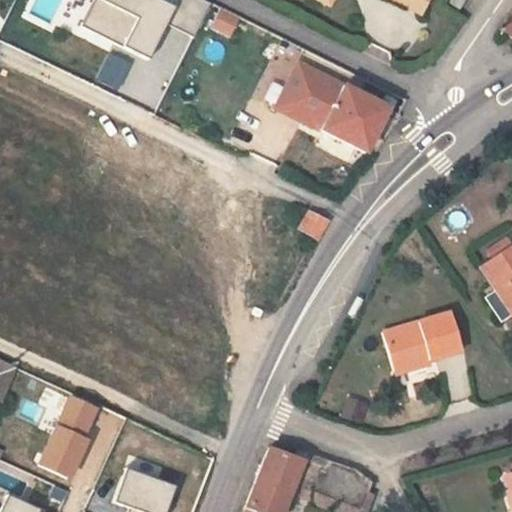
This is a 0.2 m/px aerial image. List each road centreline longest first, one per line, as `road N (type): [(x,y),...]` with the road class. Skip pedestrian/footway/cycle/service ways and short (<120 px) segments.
road 1 (residential): [(235,0),(405,85),(457,99)]
road 2 (residential): [(251,404),(349,241)]
road 3 (residential): [(465,107),(371,194),(349,241)]
road 4 (residential): [(349,241),(484,137)]
road 5 (residential): [(251,404),(379,457)]
road 6 (residential): [(379,457),(511,422)]
